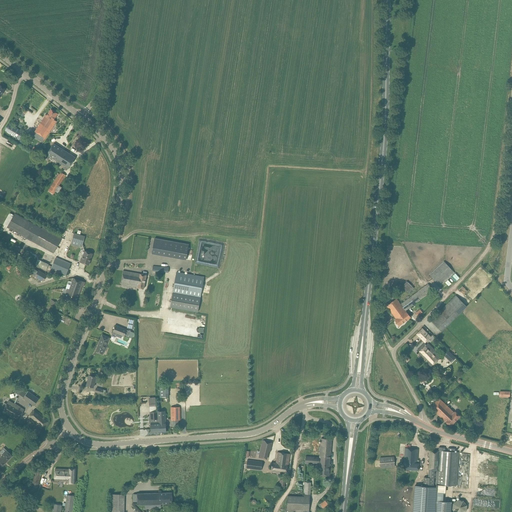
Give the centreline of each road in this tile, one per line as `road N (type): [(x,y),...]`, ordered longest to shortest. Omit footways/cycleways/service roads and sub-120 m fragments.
road 1 (primary): [(359,359),(382,163),(387,0)]
road 2 (tertiary): [(70,430),(61,396),(98,294),(121,179),(111,146),(80,116)]
road 3 (tertiary): [(302,404),(244,435),(94,444),(70,430)]
road 4 (track): [(511,94),(494,235),(449,291)]
road 5 (unclassified): [(449,291),(391,351),(420,406),(420,423)]
road 6 (unclassified): [(80,116),(102,86),(116,0)]
